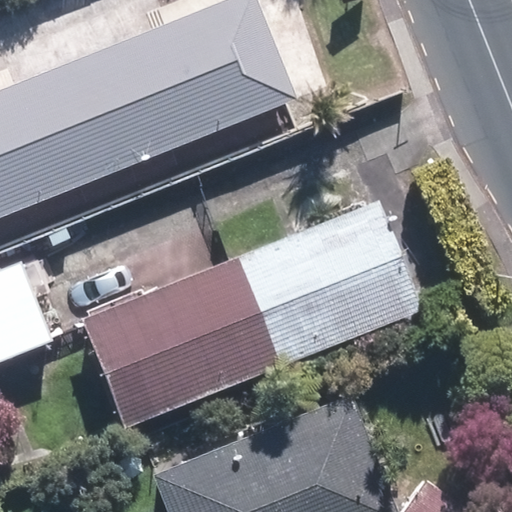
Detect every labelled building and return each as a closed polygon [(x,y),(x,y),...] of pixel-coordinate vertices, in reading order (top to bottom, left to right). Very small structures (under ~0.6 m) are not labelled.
[(231,0),(0,90),(0,216),(297,101),(257,0),(231,0)] [(376,200),(79,319),(123,428),(420,309),(376,200)] [(0,361),(51,341),(17,260),(0,267),(0,361)] [(168,511),(395,511),(348,395),(153,474),(168,511)] [(468,511),(424,482),(403,511),(468,511)]
